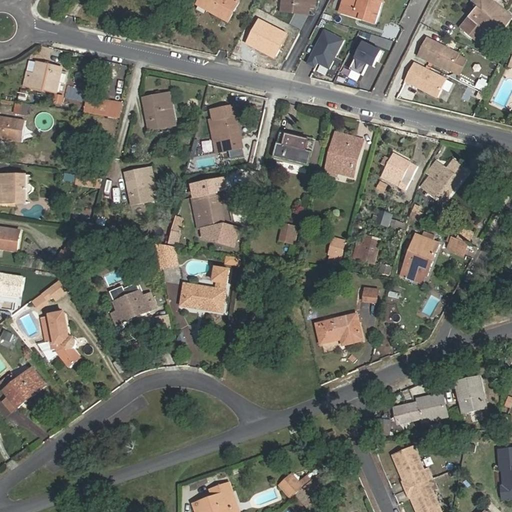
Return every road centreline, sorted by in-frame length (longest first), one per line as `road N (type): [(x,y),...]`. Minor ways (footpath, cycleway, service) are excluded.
road 1 (residential): [(30,26),(511,142)]
road 2 (residential): [(0,492),(143,384),(164,377),(213,385),(262,424)]
road 3 (residential): [(8,511),(262,424)]
road 4 (residential): [(440,353),(511,205)]
road 5 (residential): [(391,511),(342,394)]
